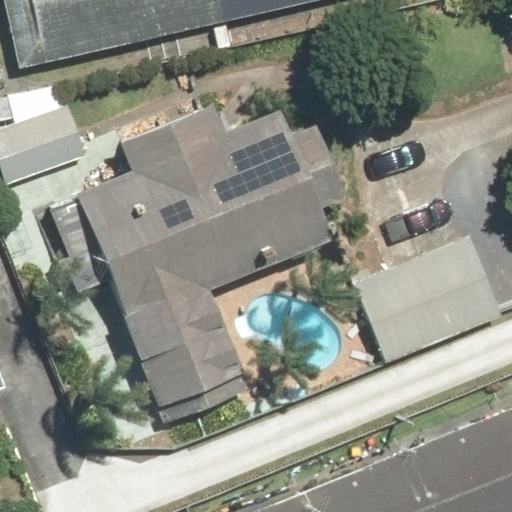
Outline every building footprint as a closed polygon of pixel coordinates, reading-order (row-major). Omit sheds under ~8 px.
[(4,0),(39,77),(176,15),(292,0),(4,0)] [(0,168),(7,187),(92,156),(66,82),(9,102),(0,75),(0,168)] [(177,119),(198,189),(166,165),(80,199),(180,451),(266,417),(199,248),(363,219),(326,117),(177,119)] [(511,305),(480,225),(352,275),(387,364),(511,314),(511,305)] [(0,319),(0,374),(19,367),(0,319)] [(511,511),(511,410),(256,511),(511,511)]
